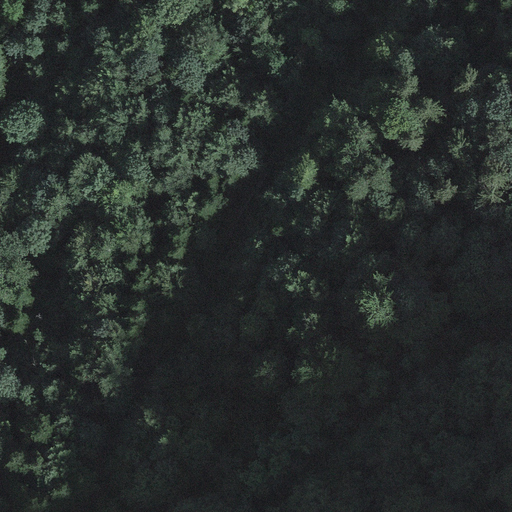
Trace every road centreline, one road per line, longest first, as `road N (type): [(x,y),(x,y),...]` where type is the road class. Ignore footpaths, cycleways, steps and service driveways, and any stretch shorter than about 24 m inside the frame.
road 1 (track): [(57,511),(123,376),(251,165),(372,0)]
road 2 (track): [(511,324),(446,369),(284,511)]
